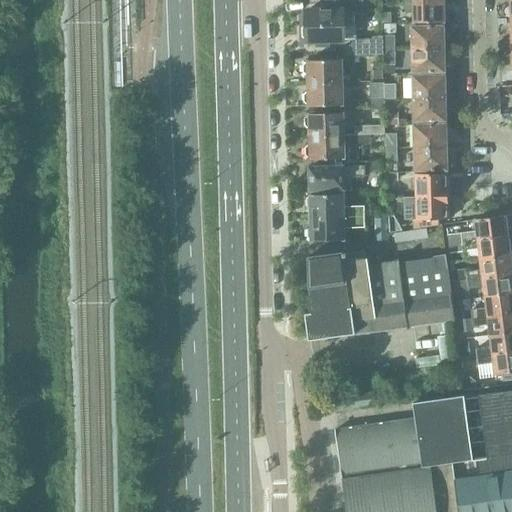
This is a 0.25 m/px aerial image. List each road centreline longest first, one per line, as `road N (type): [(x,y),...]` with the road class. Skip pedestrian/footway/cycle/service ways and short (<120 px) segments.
road 1 (primary): [(179,0),(196,511)]
road 2 (primary): [(236,511),(225,0)]
road 3 (residential): [(270,354),(256,0)]
road 4 (residential): [(329,511),(318,436),(300,387),(270,354)]
road 5 (residential): [(478,0),(482,130),(511,144)]
road 6 (residential): [(276,511),(270,354)]
